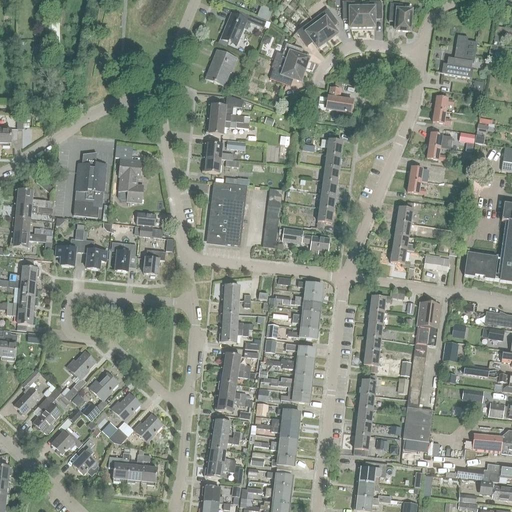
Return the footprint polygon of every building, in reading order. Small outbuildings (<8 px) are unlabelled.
[(362,28),(361,9),(354,9),(354,2),(342,2),(342,21),(349,20),(350,29),(362,28)] [(369,9),(361,9),(362,28),(374,28),(374,21),(381,21),(381,2),(369,2),(369,9)] [(390,4),(388,22),(396,23),(395,31),(409,33),(411,12),(401,11),(402,5),(390,4)] [(267,23),(272,11),(260,6),(255,18),(267,23)] [(57,24),(59,10),(51,9),(50,24),(57,24)] [(311,21),(327,42),(337,35),(332,28),(338,24),(327,9),(311,21)] [(235,17),(230,15),(219,41),(235,48),(246,22),(250,24),(252,18),(237,12),(235,17)] [(311,21),(305,25),(296,32),(307,47),(313,43),(317,49),(327,42),(311,21)] [(59,69),(59,26),(50,27),(50,69),(59,69)] [(494,37),(511,40),(511,29),(511,30),(496,27),(494,37)] [(262,43),(268,46),(270,40),(264,37),(262,43)] [(467,39),(457,37),(453,60),(448,59),(448,60),(449,60),(448,66),(442,65),(441,75),(471,80),(472,70),(470,69),(471,64),(473,64),(477,44),(467,42),(467,39)] [(48,42),(39,42),(39,53),(48,53),(48,42)] [(276,54),(274,60),(285,64),(304,71),(308,60),(300,57),(303,50),(286,44),(282,55),(276,54)] [(230,74),(236,61),(215,53),(204,80),(223,88),(229,74),(230,74)] [(273,68),(269,79),(290,87),(292,80),(300,82),(304,71),(285,64),(274,60),(272,67),(273,68)] [(484,84),(474,82),(473,92),(470,91),(470,97),(480,98),(481,93),(482,93),(484,84)] [(333,111),(332,118),(341,119),(342,113),(350,114),(352,102),(338,100),(340,90),(330,89),(328,98),(326,110),(333,111)] [(435,99),(433,111),(445,113),(446,106),(452,107),(453,102),(435,99)] [(229,100),(229,107),(243,108),(244,100),(229,100)] [(233,109),(225,108),(207,107),(206,120),(223,122),(224,116),(230,117),(231,115),(232,115),(233,109)] [(445,113),(433,111),(431,123),(449,126),(449,121),(443,120),(445,113)] [(224,116),(223,122),(242,125),(249,125),(250,119),(243,118),(230,117),(224,116)] [(266,118),(264,124),(272,127),(274,121),(266,118)] [(23,131),(23,129),(28,129),(28,125),(29,125),(29,119),(17,119),(17,131),(23,131)] [(222,137),(223,129),(223,122),(206,120),(205,135),(222,137)] [(242,125),(223,122),(223,129),(249,131),(249,125),(242,125)] [(0,145),(2,145),(2,148),(10,148),(10,145),(11,131),(0,130),(0,145)] [(460,134),(459,143),(473,145),(475,136),(460,134)] [(430,135),(428,147),(439,149),(450,151),(452,139),(430,135)] [(326,156),(340,157),(342,144),(334,143),(334,137),(330,136),(329,142),(328,142),(326,156)] [(475,138),(474,144),(483,146),(484,139),(475,138)] [(226,149),(237,151),(238,144),(226,142),(226,149)] [(220,155),(221,147),(203,145),(203,153),(206,154),(205,160),(220,161),(225,162),(225,161),(232,162),(232,156),(220,155)] [(439,149),(428,147),(426,160),(443,163),(444,158),(438,157),(439,149)] [(501,173),(511,175),(511,151),(511,152),(504,150),(501,173)] [(470,162),(471,155),(463,154),(462,160),(470,162)] [(83,156),(82,165),(78,165),(75,193),(74,203),(75,203),(74,217),(95,220),(96,209),(102,210),(103,194),(107,166),(95,165),(96,155),(83,156)] [(326,156),(324,169),(338,171),(340,157),(326,156)] [(218,175),(220,161),(205,160),(204,166),(201,165),(201,174),(218,175)] [(225,161),(225,162),(224,168),(231,168),(231,173),(238,173),(239,163),(232,162),(225,161)] [(120,162),(118,178),(120,178),(119,194),(127,194),(126,203),(141,205),(142,188),(134,188),(135,179),(139,180),(140,164),(120,162)] [(324,169),(322,183),(336,184),(338,171),(324,169)] [(410,169),(409,181),(420,183),(426,184),(428,172),(410,169)] [(457,183),(459,174),(448,171),(446,181),(457,183)] [(40,179),(36,184),(41,188),(49,195),(54,190),(40,179)] [(225,179),(224,185),(236,187),(237,180),(225,179)] [(420,183),(409,181),(407,194),(424,196),(425,191),(419,190),(420,183)] [(322,183),(321,196),(335,197),(336,184),(322,183)] [(214,184),(213,197),(244,201),(246,188),(236,187),(224,185),(214,184)] [(13,207),(30,208),(36,208),(37,208),(42,209),(43,209),(44,209),(45,202),(31,201),(32,193),(15,192),(13,207)] [(321,196),(319,209),(333,211),(335,197),(321,196)] [(239,248),(244,201),(213,197),(207,244),(239,248)] [(398,210),(396,224),(410,226),(410,225),(413,212),(411,212),(412,206),(407,205),(406,211),(398,210)] [(30,208),(13,207),(12,221),(29,222),(30,208)] [(511,208),(503,207),(501,224),(507,225),(502,261),(466,256),(463,279),(511,285),(511,208)] [(331,225),(333,211),(319,209),(316,229),(322,230),(323,224),(331,225)] [(137,214),(136,226),(154,228),(155,216),(137,214)] [(29,222),(12,221),(10,235),(27,236),(29,222)] [(410,226),(396,224),(394,237),(408,240),(409,232),(417,233),(418,227),(410,225),(410,226)] [(151,240),(152,230),(140,229),(139,238),(151,240)] [(55,259),(60,260),(59,267),(72,269),(74,254),(80,255),(82,242),(83,232),(76,231),(75,242),(71,241),(70,249),(56,247),(55,259)] [(328,240),(311,238),(301,237),(302,233),(283,231),(281,243),(300,245),(300,243),(310,245),(309,254),(317,255),(317,251),(327,252),(328,240)] [(461,234),(456,233),(455,235),(452,235),(450,245),(459,247),(461,234)] [(34,237),(27,236),(10,235),(9,248),(26,250),(27,242),(51,245),(52,239),(41,237),(34,237)] [(415,247),(407,246),(408,240),(394,237),(391,251),(406,253),(414,254),(415,247)] [(92,244),(82,242),(80,255),(86,256),(85,270),(98,271),(99,263),(105,264),(106,255),(91,253),(92,244)] [(120,254),(115,253),(113,273),(126,274),(128,258),(133,258),(134,248),(121,246),(120,254)] [(406,253),(391,251),(389,264),(401,266),(401,268),(408,269),(409,264),(404,263),(406,253)] [(144,260),(142,276),(149,277),(149,278),(154,278),(154,277),(156,277),(157,262),(163,262),(164,254),(145,252),(145,260),(144,260)] [(435,259),(433,271),(448,274),(450,261),(435,259)] [(21,277),(9,276),(9,283),(38,285),(39,271),(32,270),(33,261),(24,260),(23,269),(22,269),(21,277)] [(290,288),(291,281),(279,279),(278,286),(290,288)] [(19,298),(37,299),(38,285),(9,283),(0,281),(0,288),(20,291),(19,298)] [(320,295),(319,297),(321,298),(323,287),(305,285),(306,284),(298,283),(297,289),(305,290),(304,294),(317,296),(317,294),(320,295)] [(223,302),(238,303),(238,288),(221,287),(220,296),(223,296),(223,302)] [(321,298),(319,297),(320,295),(317,294),(317,296),(304,294),(304,298),(295,297),(294,301),(321,304),(321,298)] [(290,298),(282,297),(282,303),(282,304),(303,307),(302,312),(315,314),(315,312),(317,312),(317,315),(319,316),(321,304),(294,301),(290,300),(290,298)] [(19,305),(7,304),(6,311),(35,314),(37,299),(19,298),(19,305)] [(371,299),(369,313),(383,314),(384,304),(389,304),(390,299),(383,298),(382,300),(371,299)] [(238,303),(223,302),(223,308),(220,308),(219,316),(237,317),(238,303)] [(419,305),(416,334),(427,335),(426,341),(426,347),(434,348),(435,335),(439,307),(419,305)] [(27,327),(34,328),(35,314),(6,311),(6,318),(17,319),(16,331),(26,332),(27,327)] [(319,316),(317,315),(317,312),(315,312),(315,314),(302,312),(302,316),(293,315),(292,320),(318,323),(319,316)] [(383,314),(369,313),(368,327),(381,328),(383,314)] [(489,326),(511,329),(511,317),(486,313),(484,325),(485,325),(485,328),(489,328),(489,326)] [(237,317),(219,316),(219,324),(222,324),(221,331),(247,332),(252,332),(252,326),(236,325),(237,317)] [(315,330),(315,333),(317,333),(318,323),(292,320),(292,324),(301,325),(300,330),(313,331),(313,330),(315,330)] [(276,340),(278,328),(268,326),(266,339),(276,340)] [(453,326),(451,338),(464,340),(466,328),(453,326)] [(381,328),(368,327),(366,340),(380,341),(381,328)] [(317,333),(315,333),(315,330),(313,330),(313,331),(300,330),(300,334),(288,333),(287,338),(299,340),(299,339),(316,341),(317,333)] [(235,337),(247,338),(261,339),(261,333),(252,332),(247,332),(221,331),(221,336),(218,335),(218,344),(235,345),(235,337)] [(489,331),(487,339),(502,341),(503,334),(489,331)] [(10,337),(11,334),(3,333),(0,360),(7,361),(6,362),(14,363),(16,345),(16,346),(17,337),(10,337)] [(43,336),(28,335),(27,344),(42,345),(43,336)] [(380,341),(366,340),(365,353),(378,355),(380,341)] [(276,343),(266,342),(264,354),(274,355),(276,343)] [(445,345),(442,363),(456,365),(458,347),(445,345)] [(297,359),(309,360),(309,358),(311,359),(311,362),(314,362),(315,351),(299,350),(299,348),(286,346),(285,352),(297,353),(297,359)] [(378,355),(365,353),(363,367),(371,368),(370,373),(375,374),(376,368),(378,355)] [(511,354),(502,353),(501,364),(511,366),(511,369),(511,368),(511,354)] [(88,371),(95,364),(84,354),(75,364),(73,362),(66,369),(80,382),(89,372),(88,371)] [(224,363),(222,370),(237,373),(243,373),(244,367),(238,366),(239,359),(222,356),(221,363),(224,363)] [(313,370),(314,362),(311,362),(311,359),(309,358),(309,360),(297,359),(296,363),(281,361),(281,364),(281,366),(282,366),(296,367),(313,370)] [(402,363),(400,377),(408,378),(410,364),(402,363)] [(309,377),(309,380),(312,380),(313,370),(296,367),(282,366),(282,370),(295,371),(295,376),(307,378),(307,377),(309,377)] [(463,376),(487,379),(489,370),(464,367),(463,376)] [(219,375),(217,384),(235,387),(236,378),(249,380),(249,375),(243,373),(237,373),(222,370),(222,376),(219,375)] [(28,388),(40,376),(36,372),(22,387),(26,391),(23,394),(25,395),(14,407),(23,416),(40,399),(28,388)] [(97,385),(95,383),(89,390),(102,403),(111,393),(110,392),(117,385),(106,375),(97,385)] [(456,377),(445,375),(444,384),(455,386),(456,377)] [(502,393),(511,394),(511,376),(499,375),(498,383),(509,385),(508,388),(506,387),(503,390),(502,393)] [(312,380),(309,380),(309,377),(307,377),(307,378),(295,376),(294,380),(281,379),(280,383),(311,387),(312,380)] [(361,383),(360,396),(373,398),(375,384),(374,384),(375,378),(370,378),(369,384),(361,383)] [(278,380),(271,379),(270,384),(270,387),(277,388),(277,387),(288,388),(288,393),(293,394),(305,395),(305,394),(307,395),(307,397),(310,398),(311,387),(280,383),(278,382),(278,380)] [(399,380),(397,395),(407,396),(409,382),(399,380)] [(219,392),(218,398),(244,402),(245,397),(245,396),(234,394),(235,387),(217,384),(216,392),(219,392)] [(48,399),(55,391),(50,387),(47,391),(43,395),(47,399),(48,399)] [(409,387),(406,409),(418,410),(421,388),(409,387)] [(71,392),(66,388),(61,395),(63,397),(63,398),(64,399),(71,392)] [(64,399),(69,403),(78,394),(73,389),(71,392),(64,399)] [(53,429),(51,427),(60,416),(50,407),(60,396),(55,391),(48,399),(47,399),(38,409),(43,414),(32,425),(43,435),(45,437),(47,437),(53,431),(53,429)] [(268,392),(258,391),(257,403),(267,404),(268,392)] [(462,391),(461,401),(481,404),(482,394),(462,391)] [(309,405),(310,398),(307,397),(307,395),(305,394),(305,395),(293,394),(288,393),(287,398),(281,397),(280,402),(309,405)] [(82,400),(78,396),(73,401),(77,405),(82,400)] [(119,406),(117,404),(111,411),(125,423),(133,414),(133,413),(139,406),(128,396),(119,406)] [(373,398),(360,396),(358,410),(372,412),(373,398)] [(230,414),(232,406),(243,408),(244,402),(218,398),(217,404),(214,403),(213,411),(230,414)] [(58,404),(64,410),(69,405),(62,399),(58,404)] [(100,414),(90,405),(81,415),(91,424),(100,414)] [(268,407),(257,405),(255,417),(267,419),(268,407)] [(511,407),(507,406),(507,408),(504,408),(504,407),(490,405),(488,417),(503,419),(503,417),(506,418),(506,420),(511,420),(511,407)] [(432,412),(418,410),(406,409),(402,440),(428,444),(432,412)] [(372,412),(358,410),(356,423),(370,425),(372,412)] [(68,420),(73,424),(81,416),(76,411),(68,420)] [(296,422),(296,425),(298,425),(299,414),(283,412),(283,411),(277,411),(277,416),(282,416),(281,421),(293,423),(294,421),(296,422)] [(141,427),(139,425),(133,432),(147,445),(156,435),(155,434),(162,427),(151,417),(141,427)] [(298,425),(296,425),(296,422),(294,421),(293,423),(281,421),(271,420),(271,427),(270,429),(297,432),(298,425)] [(213,431),(212,437),(226,439),(227,438),(229,424),(212,422),(210,431),(213,431)] [(370,425),(356,423),(355,437),(369,439),(370,425)] [(280,435),(279,439),(292,441),(292,439),(294,439),(294,442),(296,443),(297,432),(270,429),(271,427),(263,426),(263,431),(270,432),(270,433),(280,435)] [(109,439),(117,431),(113,427),(104,435),(109,439)] [(401,429),(391,427),(390,435),(400,437),(401,429)] [(102,433),(97,429),(92,436),(96,439),(102,433)] [(113,445),(122,435),(118,430),(117,431),(109,439),(108,440),(113,445)] [(63,436),(62,435),(50,446),(62,457),(73,445),(78,450),(82,446),(66,432),(63,436)] [(472,452),(500,455),(500,456),(511,457),(511,456),(511,433),(510,433),(509,441),(501,440),(499,440),(499,438),(473,436),(473,444),(472,452)] [(122,435),(113,445),(120,446),(126,439),(122,435)] [(209,442),(208,451),(224,453),(226,445),(231,446),(232,440),(233,439),(227,438),(226,439),(212,437),(211,442),(209,442)] [(369,439),(355,437),(353,451),(361,452),(360,458),(365,459),(366,453),(367,453),(369,439)] [(296,443),(294,442),(294,439),(292,439),(292,441),(279,439),(279,444),(270,443),(270,447),(295,450),(296,443)] [(88,441),(84,446),(77,453),(81,457),(72,467),(83,477),(86,473),(91,478),(95,474),(96,473),(97,471),(97,469),(96,466),(94,465),(88,459),(93,454),(89,450),(94,446),(88,441)] [(404,452),(416,453),(417,443),(406,441),(404,452)] [(292,457),(291,460),(294,460),(295,450),(270,447),(270,452),(278,452),(277,457),(289,459),(290,457),(292,457)] [(137,457),(135,468),(127,468),(126,483),(126,485),(135,486),(135,484),(140,485),(141,469),(142,464),(143,457),(143,452),(139,451),(138,457),(137,457)] [(209,459),(208,465),(235,469),(236,463),(223,461),(224,453),(208,451),(206,458),(209,459)] [(122,455),(122,461),(109,459),(108,469),(113,470),(112,483),(120,484),(121,483),(126,483),(127,468),(128,456),(122,455)] [(294,460),(291,460),(292,457),(290,457),(289,459),(277,457),(277,462),(271,461),(270,467),(276,468),(276,466),(293,468),(294,460)] [(264,461),(251,459),(250,467),(263,468),(264,461)] [(367,471),(358,470),(356,484),(379,487),(380,473),(385,473),(386,466),(367,464),(367,471)] [(243,470),(235,469),(208,465),(207,471),(205,470),(203,479),(220,481),(221,472),(234,474),(233,480),(241,481),(243,470)] [(498,483),(498,479),(511,480),(511,468),(499,467),(487,465),(486,473),(483,472),(482,481),(482,482),(498,484),(498,483)] [(8,477),(9,477),(10,477),(11,470),(12,470),(12,469),(9,469),(0,467),(0,482),(10,483),(9,483),(7,483),(8,477)] [(154,488),(156,471),(141,469),(140,485),(147,485),(146,487),(154,488)] [(467,469),(466,475),(457,474),(456,478),(482,481),(483,472),(483,471),(467,469)] [(257,472),(248,470),(247,478),(256,479),(257,472)] [(274,486),(286,487),(286,485),(288,485),(288,489),(290,489),(291,478),(277,477),(277,475),(267,474),(266,479),(275,480),(274,486)] [(0,496),(9,498),(9,497),(8,497),(9,490),(8,490),(7,489),(7,483),(9,484),(10,484),(10,483),(0,482),(0,496)] [(492,484),(483,483),(480,483),(480,487),(479,496),(491,498),(491,496),(492,496),(492,497),(492,501),(498,501),(511,502),(511,490),(494,488),(494,486),(492,486),(492,484)] [(372,500),(373,493),(378,493),(379,487),(356,484),(355,498),(372,500)] [(286,485),(286,487),(274,486),(274,491),(266,490),(265,494),(289,497),(290,489),(288,489),(288,485),(286,485)] [(239,499),(240,489),(232,488),(231,498),(239,499)] [(203,498),(203,504),(218,505),(219,491),(202,489),(201,497),(203,498)] [(289,497),(265,494),(265,498),(272,499),(272,503),(284,505),(284,503),(286,504),(286,506),(288,507),(289,497)] [(0,496),(0,510),(7,511),(6,511),(4,511),(5,505),(6,505),(7,505),(8,498),(9,498),(0,496)] [(476,497),(459,496),(458,503),(475,505),(476,497)] [(370,511),(371,507),(378,508),(379,504),(384,505),(384,498),(378,498),(378,501),(372,500),(355,498),(353,511),(370,511)] [(263,511),(267,511),(287,511),(288,507),(286,506),(286,504),(284,503),(284,505),(272,503),(263,503),(263,507),(260,507),(259,511),(263,511)]
